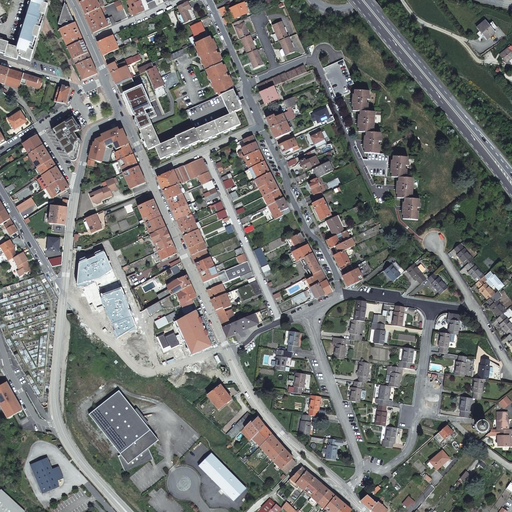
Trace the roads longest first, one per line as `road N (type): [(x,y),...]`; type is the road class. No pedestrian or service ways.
road 1 (trunk): [(358,0),(511,189)]
road 2 (trunk): [(511,176),(368,0)]
road 3 (residential): [(64,294),(143,371),(226,347)]
road 4 (secondary): [(226,347),(149,173)]
road 5 (residential): [(279,321),(205,150)]
road 6 (residential): [(275,71),(314,63),(380,192)]
road 7 (residential): [(261,126),(339,292)]
road 8 (secondary): [(348,488),(284,432),(228,352)]
road 9 (secondary): [(228,352),(278,436),(341,491)]
road 10 (residential): [(305,312),(360,466)]
road 11 (secondary): [(64,294),(58,423)]
road 12 (residential): [(64,294),(0,188)]
